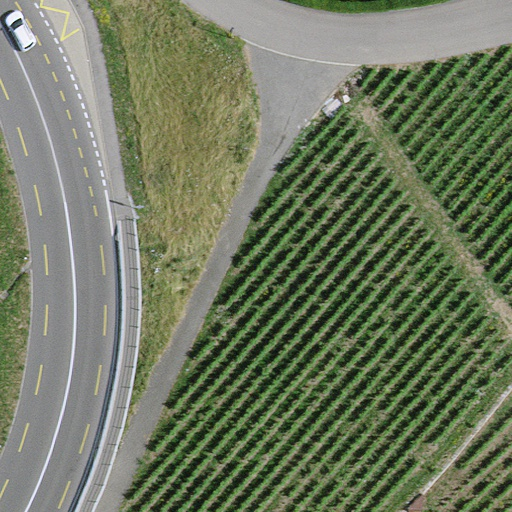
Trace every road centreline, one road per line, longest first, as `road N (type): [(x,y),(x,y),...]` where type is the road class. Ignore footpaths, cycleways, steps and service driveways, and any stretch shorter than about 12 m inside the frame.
road 1 (track): [(102,511),(265,162),(303,34)]
road 2 (primary): [(0,24),(23,64),(60,177),(75,315),(58,421),(23,511)]
road 3 (residential): [(238,0),(303,34),(392,36),(511,16)]
